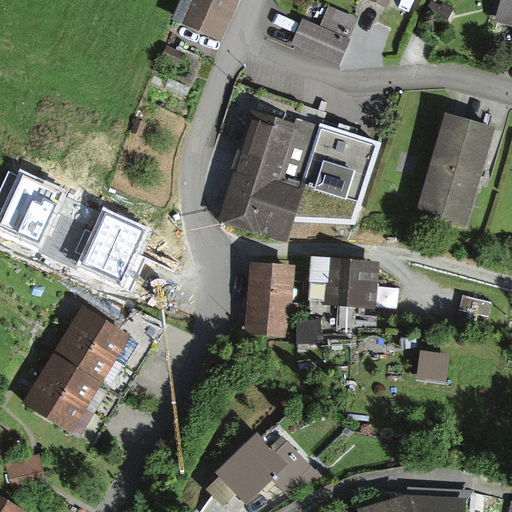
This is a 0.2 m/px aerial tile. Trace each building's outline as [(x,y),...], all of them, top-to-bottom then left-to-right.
[(196,0),(175,47),(209,63),(238,0),(196,0)] [(391,0),(366,0),(364,6),(385,15),(391,0)] [(511,0),(498,0),(488,32),(511,39),(511,0)] [(301,18),(288,51),(333,69),(346,35),(301,18)] [(282,245),(287,228),(349,229),(376,146),(315,126),(291,200),(275,194),(298,129),(250,112),(209,231),(256,247),(259,238),(282,245)] [(405,224),(451,240),(490,129),(443,113),(405,224)] [(61,193),(23,176),(1,225),(39,242),(61,193)] [(143,230),(105,213),(84,263),(121,279),(143,230)] [(367,268),(307,267),(306,305),(366,306),(367,268)] [(245,271),(242,348),(289,350),(292,273),(245,271)] [(18,412),(62,440),(135,325),(91,297),(18,412)] [(339,332),(360,333),(360,309),(340,308),(339,332)] [(315,342),(315,328),(297,329),(298,343),(315,342)] [(253,441),(213,489),(240,511),(263,482),(283,498),(305,471),(277,448),(271,456),(253,441)] [(38,490),(31,466),(6,473),(12,497),(38,490)] [(0,511),(22,511),(0,497),(0,511)] [(453,511),(454,501),(402,500),(369,511),(453,511)]
